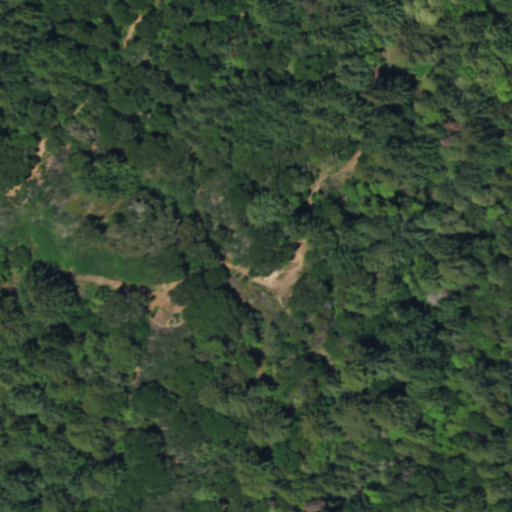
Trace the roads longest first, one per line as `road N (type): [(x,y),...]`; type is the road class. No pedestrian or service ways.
road 1 (track): [(0,294),(27,268),(119,290),(164,289),(221,266),(267,282),(289,268),(309,200),(357,152),(364,33),(384,0)]
road 2 (track): [(152,0),(37,134),(33,164),(19,186),(27,268)]
